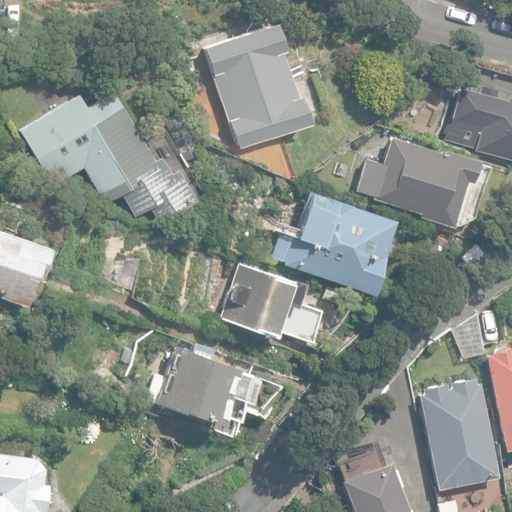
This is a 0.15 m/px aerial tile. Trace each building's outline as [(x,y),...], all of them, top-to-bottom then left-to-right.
[(200,45),(235,147),(307,122),(297,94),(293,95),(278,51),(282,49),(272,20),(200,45)] [(443,140),(511,158),(511,97),(457,84),(443,140)] [(84,109),(77,96),(17,128),(50,181),(80,165),(102,201),(118,191),(132,216),(149,206),(157,220),(194,198),(175,166),(167,171),(157,155),(154,157),(120,101),(98,114),(92,104),(84,109)] [(204,125),(210,142),(229,136),(223,118),(204,125)] [(414,214),(447,224),(460,179),(466,181),(472,158),(435,147),(434,150),(388,136),(380,162),(363,157),(354,190),(370,195),(369,198),(415,211),(414,214)] [(280,262),(366,290),(390,216),(305,188),(292,228),(279,224),(268,255),(281,259),(280,262)] [(0,295),(24,304),(34,273),(39,275),(48,247),(0,229),(0,295)] [(217,314),(272,332),(282,303),(294,307),(302,282),(253,265),(254,264),(241,259),(240,262),(235,261),(217,314)] [(476,311),(481,344),(500,341),(494,301),(476,311)] [(158,400),(216,419),(217,414),(216,413),(222,396),(224,396),(226,391),(225,390),(230,372),(232,373),(234,366),(209,358),(212,348),(190,341),(188,348),(176,344),(158,400)] [(511,347),(483,353),(503,449),(511,446),(511,347)] [(96,361),(110,366),(114,353),(100,348),(96,361)] [(416,392),(435,487),(494,475),(475,380),(471,381),(469,375),(446,380),(448,386),(444,387),(443,381),(419,385),(420,391),(416,392)] [(234,418),(263,441),(278,423),(249,400),(234,418)] [(0,511),(36,511),(37,510),(42,510),(45,482),(40,481),(42,466),(33,456),(0,451),(0,511)] [(405,511),(386,459),(338,477),(350,511),(405,511)] [(434,501),(436,511),(455,511),(453,498),(434,501)]
